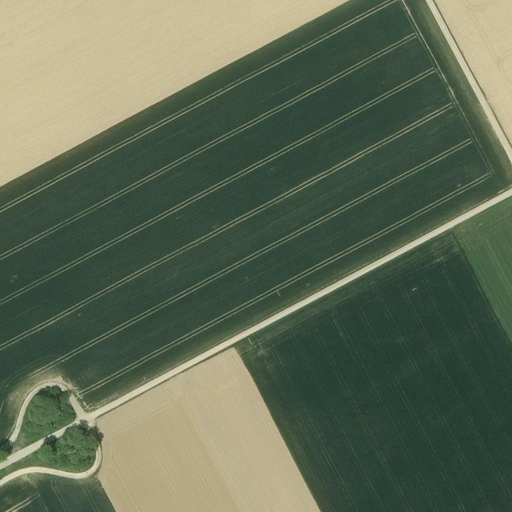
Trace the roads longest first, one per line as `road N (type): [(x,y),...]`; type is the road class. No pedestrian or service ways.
road 1 (track): [(511,191),(0,465)]
road 2 (track): [(433,0),(511,157)]
road 3 (track): [(0,484),(22,472),(74,476),(94,469),(98,450),(84,420)]
road 4 (track): [(0,450),(25,402),(45,386),(64,390),(84,420)]
